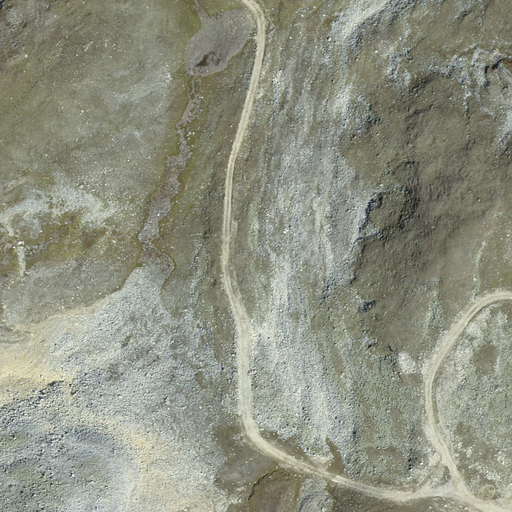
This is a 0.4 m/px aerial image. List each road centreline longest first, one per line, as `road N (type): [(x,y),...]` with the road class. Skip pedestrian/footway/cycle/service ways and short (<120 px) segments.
road 1 (track): [(247,0),(260,17),(260,52),(231,163),(225,270),(242,325),(250,431),(303,466),(385,494),(460,486)]
road 2 (track): [(497,511),(464,494),(435,434),(428,390),(440,354),(477,306),(511,295)]
